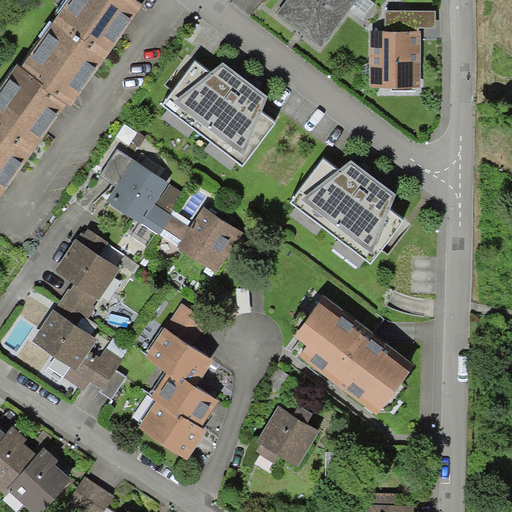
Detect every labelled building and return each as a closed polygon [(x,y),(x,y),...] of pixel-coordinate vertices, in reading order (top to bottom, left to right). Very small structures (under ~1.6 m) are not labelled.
[(138,0),(66,0),(21,66),(65,96),(69,99),(138,0)] [(283,0),(276,10),(318,42),(349,0),(283,0)] [(414,7),(380,7),(380,27),(370,27),(369,82),(417,82),(417,27),(414,27),(414,7)] [(191,57),(158,100),(238,162),(272,119),(256,107),(261,93),(220,61),(207,69),(191,57)] [(21,66),(17,63),(0,87),(0,189),(65,96),(21,66)] [(320,154),(286,197),(367,259),(401,216),(385,204),(390,190),(348,158),(336,166),(320,154)] [(165,180),(132,158),(107,196),(157,230),(172,208),(155,196),(165,180)] [(191,220),(172,208),(157,230),(215,268),(240,230),(202,204),(191,220)] [(75,238),(56,268),(72,279),(97,294),(116,264),(75,238)] [(72,279),(59,299),(83,315),(97,294),(72,279)] [(321,292),(293,330),(306,340),(297,351),(374,410),(411,361),(321,292)] [(204,318),(180,302),(163,326),(187,342),(204,318)] [(95,336),(54,307),(34,337),(72,363),(75,365),(87,348),(95,336)] [(187,342),(163,326),(145,353),(168,368),(194,385),(212,358),(187,342)] [(98,356),(87,348),(75,365),(72,363),(63,376),(81,389),(89,378),(101,386),(120,358),(104,347),(98,356)] [(194,385),(168,368),(151,393),(156,397),(198,424),(214,399),(194,385)] [(198,424),(156,397),(139,423),(186,455),(204,429),(198,424)] [(318,430),(278,404),(255,438),(295,464),(318,430)] [(10,423),(4,431),(0,435),(0,485),(5,490),(7,488),(36,453),(22,441),(26,437),(10,423)] [(44,445),(36,453),(7,488),(34,511),(36,511),(68,476),(53,463),(58,458),(44,445)] [(83,477),(68,500),(85,511),(99,511),(111,494),(83,477)]
